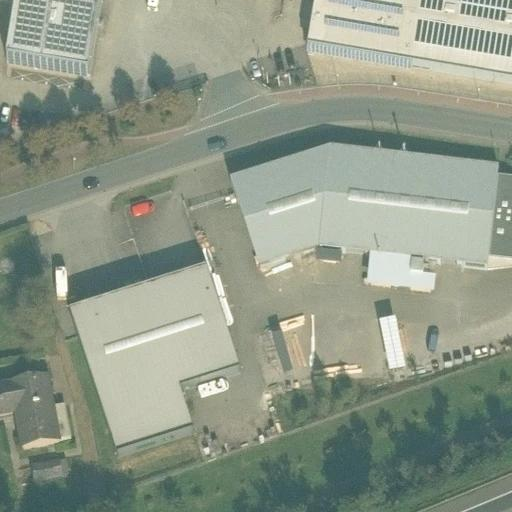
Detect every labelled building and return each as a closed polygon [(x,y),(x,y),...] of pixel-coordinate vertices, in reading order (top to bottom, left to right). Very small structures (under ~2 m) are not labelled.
[(1,0),(0,8),(0,15),(21,18),(12,75),(93,88),(106,0),(1,0)] [(511,0),(321,0),(313,58),(511,87),(511,0)] [(330,155),(230,190),(259,279),(322,257),(490,275),(491,264),(499,181),(500,174),(330,155)] [(511,182),(499,181),(491,264),(511,266),(511,182)] [(208,279),(70,324),(115,463),(194,438),(180,396),(240,377),(208,279)] [(47,380),(11,387),(11,388),(0,389),(0,418),(16,416),(22,452),(59,446),(59,445),(71,443),(65,411),(53,413),(47,380)] [(63,463),(25,466),(27,484),(64,481),(63,463)]
